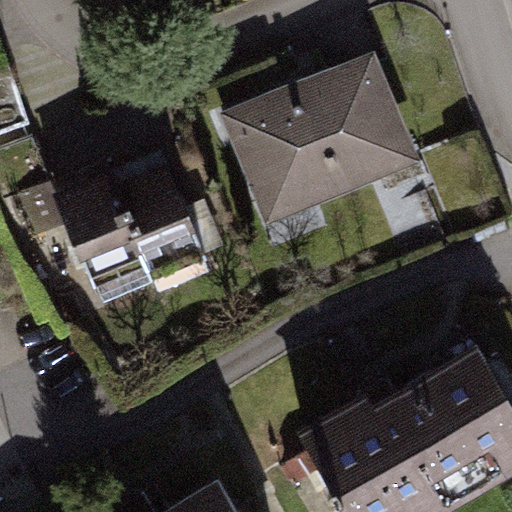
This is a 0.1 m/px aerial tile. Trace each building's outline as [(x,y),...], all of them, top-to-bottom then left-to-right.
[(223,122),(268,228),(424,162),(379,56),(223,122)] [(155,272),(160,285),(212,266),(176,165),(124,183),(155,272)] [(67,189),(103,290),(155,272),(124,183),(119,170),(67,189)] [(511,402),(480,343),(308,436),(349,511),(461,511),(511,485),(511,402)] [(236,511),(223,487),(176,511),(236,511)]
